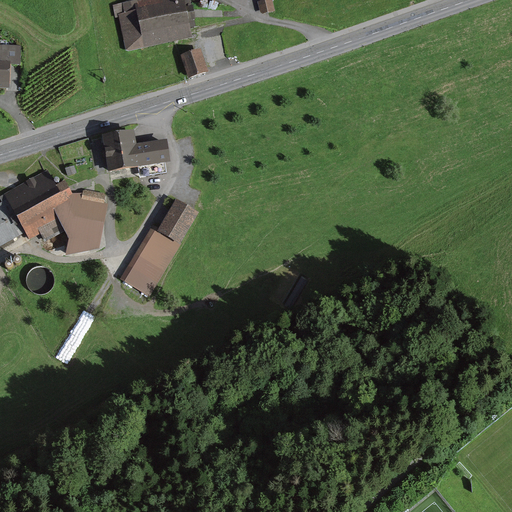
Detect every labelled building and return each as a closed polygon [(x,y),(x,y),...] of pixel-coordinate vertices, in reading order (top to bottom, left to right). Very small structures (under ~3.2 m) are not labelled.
[(183,0),(146,0),(118,5),(127,51),(191,39),(183,0)] [(260,2),(261,14),(274,14),(273,1),(260,2)] [(232,57),(275,48),(270,25),(259,28),(257,19),(226,26),(232,57)] [(20,48),(0,47),(0,86),(9,87),(10,63),(20,63),(20,48)] [(209,73),(201,50),(185,55),(193,78),(209,73)] [(134,132),(104,137),(110,170),(136,165),(138,179),(170,173),(164,141),(137,146),(134,132)] [(48,171),(6,194),(8,199),(0,204),(0,246),(27,232),(31,239),(41,234),(46,241),(77,224),(63,198),(70,194),(64,182),(56,186),(48,171)] [(105,195),(84,190),(82,202),(103,206),(105,195)] [(157,283),(197,213),(177,201),(161,230),(154,226),(130,267),(157,283)]
